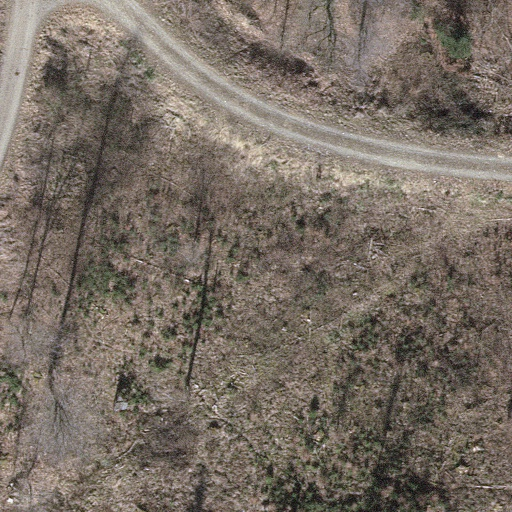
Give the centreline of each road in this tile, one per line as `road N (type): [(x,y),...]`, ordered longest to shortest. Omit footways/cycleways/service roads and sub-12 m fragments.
road 1 (track): [(124,0),(216,81),(418,162),(511,160)]
road 2 (track): [(27,0),(0,134)]
